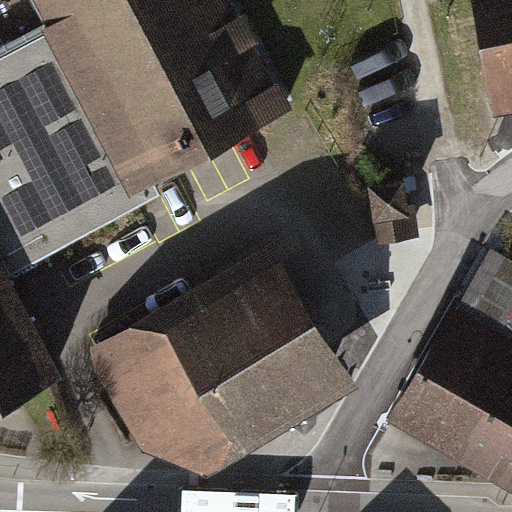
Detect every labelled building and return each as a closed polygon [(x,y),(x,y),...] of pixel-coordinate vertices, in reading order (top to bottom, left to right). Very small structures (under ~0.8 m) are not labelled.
[(157,192),(147,173),(287,100),(234,0),(35,0),(51,30),(0,56),(0,233),(16,265),(157,192)] [(511,0),(477,0),(504,111),(511,109),(511,0)] [(403,180),(377,184),(384,234),(416,230),(413,206),(406,207),(403,180)] [(398,401),(496,461),(511,435),(511,257),(503,252),(470,305),(459,299),(398,401)] [(338,361),(280,265),(107,367),(152,446),(196,448),(338,361)] [(0,267),(0,395),(2,395),(53,369),(0,267)] [(511,435),(496,461),(511,471),(511,435)]
